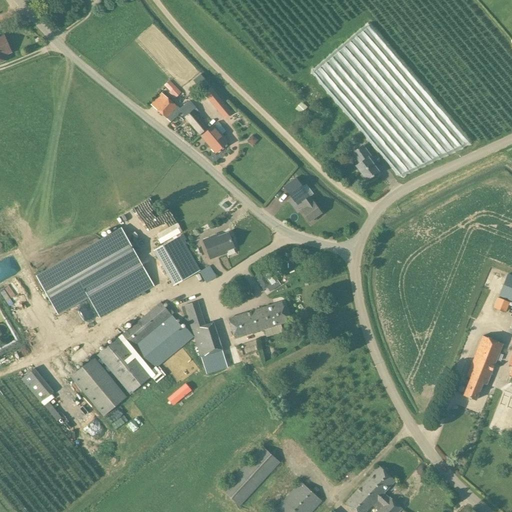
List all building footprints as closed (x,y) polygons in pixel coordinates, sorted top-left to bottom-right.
[(3,56),(11,52),(4,35),(0,36),(0,62),(5,60),(3,56)] [(163,84),(175,97),(180,92),(169,79),(163,84)] [(213,106),(221,99),(210,87),(203,93),(213,106)] [(151,104),(166,119),(177,107),(161,92),(151,104)] [(200,134),(208,127),(197,115),(200,113),(190,100),(179,109),(200,134)] [(215,153),(228,142),(213,125),(201,136),(215,153)] [(366,180),(378,171),(370,160),(372,158),(363,146),(352,154),(359,163),(356,166),(366,180)] [(295,178),(284,187),(295,202),(307,194),(295,178)] [(312,202),(308,197),(300,202),(304,208),(301,210),(309,222),(321,213),(313,202),(312,202)] [(37,277),(53,305),(138,258),(122,229),(37,277)] [(203,240),(210,259),(225,253),(225,251),(234,248),(228,233),(217,237),(216,235),(210,237),(203,240)] [(180,237),(154,252),(173,285),(199,270),(180,237)] [(142,265),(88,296),(99,316),(153,286),(142,265)] [(209,265),(199,270),(204,282),(215,277),(209,265)] [(511,301),(511,275),(507,273),(498,296),(511,301)] [(505,313),(509,302),(497,297),(493,308),(505,313)] [(201,358),(222,349),(213,322),(205,324),(197,301),(184,305),(201,358)] [(149,373),(190,339),(161,302),(97,354),(130,394),(152,376),(149,373)] [(234,338),(288,321),(282,302),(228,319),(234,338)] [(486,384),(503,344),(482,336),(466,376),(470,378),(463,395),(475,400),(482,383),(486,384)] [(57,368),(64,377),(75,367),(67,358),(57,368)] [(103,417),(126,397),(93,358),(70,377),(103,417)] [(239,506),(280,462),(262,446),(222,489),(239,506)] [(365,511),(369,508),(372,511),(387,495),(384,493),(395,481),(378,466),(344,503),(353,511),(365,511)] [(312,511),(322,501),(300,481),(271,511),(312,511)] [(397,511),(401,508),(387,495),(372,511),(373,511),(397,511)]
